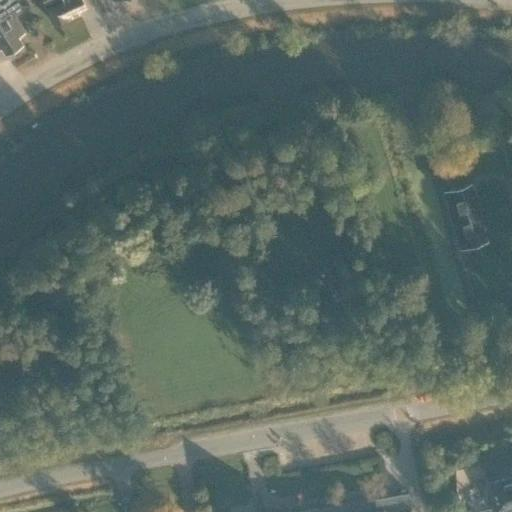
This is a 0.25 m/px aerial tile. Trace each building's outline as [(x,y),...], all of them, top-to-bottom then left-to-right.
[(11,0),(0,0),(0,56),(0,57),(16,47),(25,28),(17,15),(15,16),(12,11),(17,8),(11,0)] [(43,0),(45,4),(53,23),(68,16),(68,15),(87,7),(83,0),(43,0)] [(442,192),(458,248),(488,240),(472,183),(442,192)] [(511,476),(487,482),(495,511),(511,507),(511,476)] [(389,511),(410,508),(410,507),(411,507),(408,491),(293,511),(389,511)]
